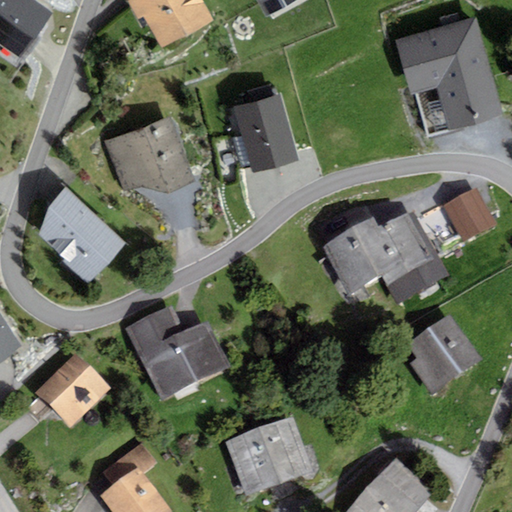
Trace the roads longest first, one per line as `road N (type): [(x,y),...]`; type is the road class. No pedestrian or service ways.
road 1 (residential): [(92,0),(12,236),(18,285),(42,310),(91,318),(148,298),(216,262),(315,190),(371,172),(458,162),(511,180)]
road 2 (residential): [(511,381),(458,511)]
